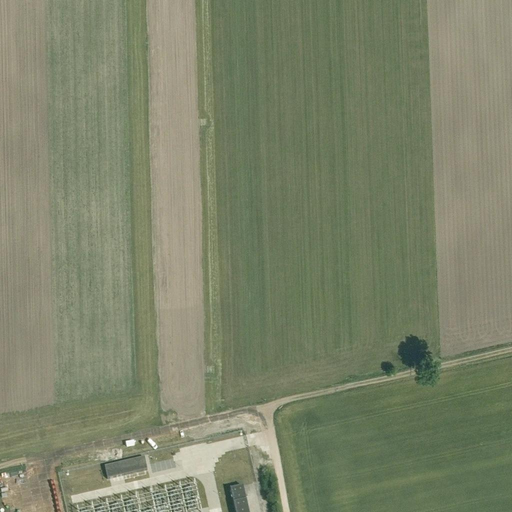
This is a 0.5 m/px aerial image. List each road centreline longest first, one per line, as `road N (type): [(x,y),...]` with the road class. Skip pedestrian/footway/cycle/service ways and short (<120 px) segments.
road 1 (track): [(0,466),(267,404)]
road 2 (track): [(267,404),(511,349)]
